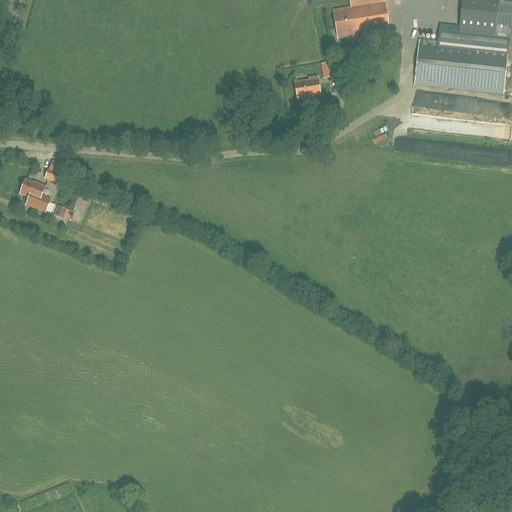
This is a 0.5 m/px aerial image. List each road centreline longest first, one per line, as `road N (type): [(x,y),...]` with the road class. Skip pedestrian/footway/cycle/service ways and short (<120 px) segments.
road 1 (unclassified): [(0,142),(204,158),(292,151),(322,138),(337,85)]
road 2 (unclassified): [(391,511),(449,493),(511,444)]
